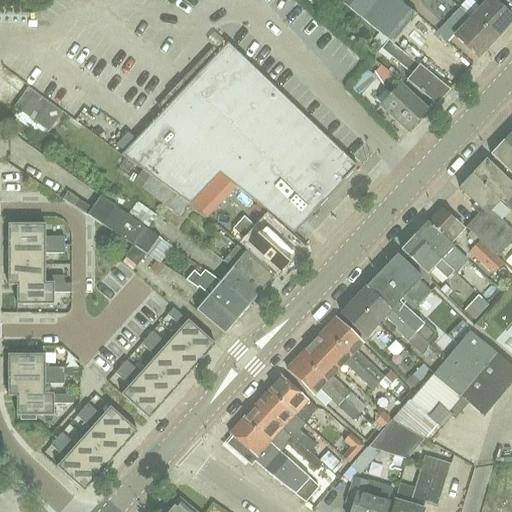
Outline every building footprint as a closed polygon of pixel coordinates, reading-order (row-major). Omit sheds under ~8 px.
[(338,0),(389,41),(394,45),(417,16),(396,0),(338,0)] [(496,39),(511,22),(511,19),(491,0),(489,0),(472,18),(496,39)] [(455,37),(478,58),(496,39),(472,18),(455,37)] [(408,81),(437,104),(449,90),(394,45),(389,41),(382,49),(413,75),(408,81)] [(150,176),(190,204),(209,184),(220,173),(253,200),(294,235),(357,168),(257,72),(225,47),(186,88),(181,83),(168,96),(174,101),(122,155),(150,176)] [(400,86),(399,87),(381,107),(408,132),(427,111),(400,86)] [(15,107),(38,124),(51,105),(28,89),(15,107)] [(511,149),(504,142),(492,155),(511,174),(511,149)] [(501,201),(511,211),(511,186),(486,162),(474,175),(501,201)] [(481,241),(498,258),(511,242),(511,230),(491,211),(501,201),(474,175),(460,189),(475,203),(472,206),(480,213),(466,227),(481,241)] [(141,190),(180,217),(190,204),(150,176),(141,190)] [(222,203),(206,188),(190,204),(208,218),(222,203)] [(64,201),(88,216),(93,209),(69,193),(64,201)] [(147,229),(128,216),(114,206),(101,197),(93,209),(88,216),(135,247),(146,254),(151,257),(163,240),(147,229)] [(138,203),(128,216),(147,229),(157,216),(138,203)] [(428,222),(451,244),(463,230),(440,209),(428,222)] [(286,242),(281,237),(267,225),(261,232),(253,225),(252,225),(245,217),(243,219),(237,226),(234,230),(236,232),(242,237),(280,273),(297,253),(297,252),(296,252),(286,242)] [(415,236),(441,261),(454,247),(451,244),(428,222),(415,236)] [(8,246),(64,246),(64,238),(45,238),(45,226),(8,226),(8,246)] [(415,236),(401,251),(428,275),(435,268),(447,279),(453,272),(441,261),(415,236)] [(469,253),(485,268),(492,275),(504,264),(498,258),(481,241),(469,253)] [(8,246),(8,266),(45,266),(45,255),(64,255),(64,246),(8,246)] [(138,267),(146,254),(135,247),(126,260),(138,267)] [(237,247),(224,262),(233,268),(261,293),(275,277),(246,253),(237,247)] [(422,278),(397,255),(378,274),(404,298),(416,309),(432,292),(420,281),(422,278)] [(224,262),(233,269),(221,282),(249,307),(261,293),(233,268),(224,262)] [(45,277),(45,266),(8,266),(8,286),(17,286),(64,286),(64,285),(64,277),(45,277)] [(210,296),(208,298),(238,320),(249,307),(221,282),(206,271),(201,277),(195,272),(187,281),(198,289),(199,288),(210,296)] [(367,287),(427,345),(436,335),(424,325),(423,326),(399,303),(404,298),(378,274),(367,287)] [(72,285),(64,285),(64,286),(17,286),(17,306),(54,306),(54,294),(72,294),(72,285)] [(427,345),(367,287),(354,300),(379,324),(385,318),(396,329),(395,332),(419,354),(427,345)] [(488,305),(481,298),(481,299),(479,296),(465,310),(475,321),(488,305)] [(238,320),(208,298),(197,311),(225,335),(238,320)] [(379,324),(354,300),(340,315),(368,341),(377,332),(374,330),(379,324)] [(182,329),(174,337),(202,362),(215,346),(188,322),(173,309),(167,316),(182,329)] [(324,332),(379,384),(384,378),(356,352),(362,345),(335,320),(324,332)] [(312,344),(339,370),(345,363),(373,390),(379,384),(324,332),(312,344)] [(152,333),(147,339),(189,376),(202,362),(174,337),(167,346),(152,333)] [(484,416),(511,382),(511,367),(470,333),(413,402),(429,415),(438,403),(449,413),(462,398),(484,416)] [(176,391),(189,376),(147,339),(141,345),(156,358),(148,366),(176,391)] [(300,357),(360,413),(364,407),(332,377),(339,370),(312,344),(300,357)] [(8,356),(8,377),(64,377),(64,369),(45,369),(45,356),(8,356)] [(300,357),(287,371),(314,396),(320,389),(352,420),(360,413),(300,357)] [(141,375),(126,362),(121,368),(163,405),(176,391),(148,366),(141,375)] [(121,368),(115,374),(130,387),(121,396),(149,421),(163,405),(121,368)] [(395,373),(387,381),(398,394),(407,387),(395,373)] [(64,377),(8,377),(8,397),(17,397),(45,397),(45,396),(45,385),(64,385),(64,377)] [(405,382),(411,389),(417,383),(410,377),(405,382)] [(317,409),(282,378),(269,392),(304,423),(317,409)] [(256,406),(309,453),(316,444),(300,430),(306,425),(304,423),(269,392),(256,406)] [(17,397),(17,417),(21,417),(21,421),(36,421),(36,417),(54,417),(54,405),(73,405),(73,396),(45,396),(45,397),(17,397)] [(82,411),(124,448),(138,433),(110,409),(102,418),(88,405),(82,411)] [(309,453),(256,406),(243,420),(281,453),(288,446),(317,471),(322,464),(309,453)] [(124,448),(82,411),(77,417),(91,430),(83,439),(111,463),(124,448)] [(281,453),(243,420),(230,435),(231,436),(233,438),(227,445),(250,463),(249,463),(253,466),(257,462),(282,484),(306,503),(320,487),(281,453)] [(407,460),(424,440),(391,421),(369,448),(380,452),(407,460)] [(346,447),(340,454),(339,455),(347,463),(361,446),(347,432),(339,441),(346,447)] [(62,434),(56,440),(98,478),(111,463),(83,439),(76,447),(62,434)] [(84,493),(98,478),(56,440),(51,446),(65,459),(57,468),(84,493)] [(366,448),(352,465),(351,467),(360,475),(380,452),(369,448),(366,448)] [(424,457),(415,489),(409,506),(396,502),(392,511),(424,511),(425,510),(423,510),(425,504),(438,507),(451,465),(424,457)] [(386,511),(393,489),(368,482),(354,478),(349,498),(355,499),(351,511),(386,511)] [(193,511),(179,500),(169,511),(193,511)]
